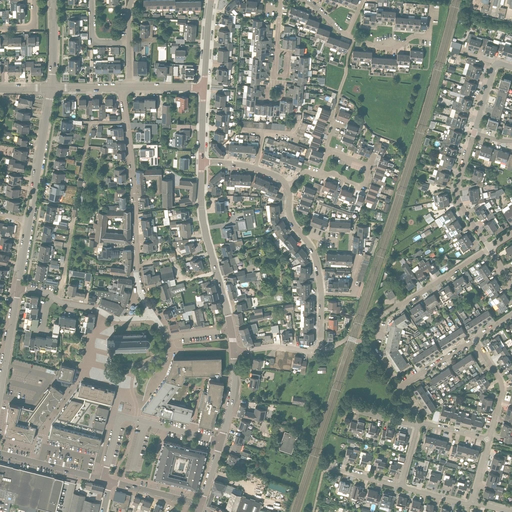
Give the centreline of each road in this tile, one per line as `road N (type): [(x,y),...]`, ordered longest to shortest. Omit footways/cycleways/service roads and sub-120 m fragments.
road 1 (residential): [(152,315),(135,273),(120,88)]
road 2 (residential): [(398,388),(372,346),(379,317),(489,248)]
road 3 (residential): [(233,350),(319,349),(319,276),(303,238)]
road 4 (tertiary): [(231,330),(204,229),(201,161)]
road 5 (tertiary): [(201,503),(229,406),(233,350)]
road 6 (residential): [(152,315),(110,317),(18,288)]
road 7 (residential): [(28,220),(51,88)]
road 8 (residential): [(489,248),(458,199),(473,133)]
road 9 (residential): [(431,4),(429,36),(385,48),(346,36)]
